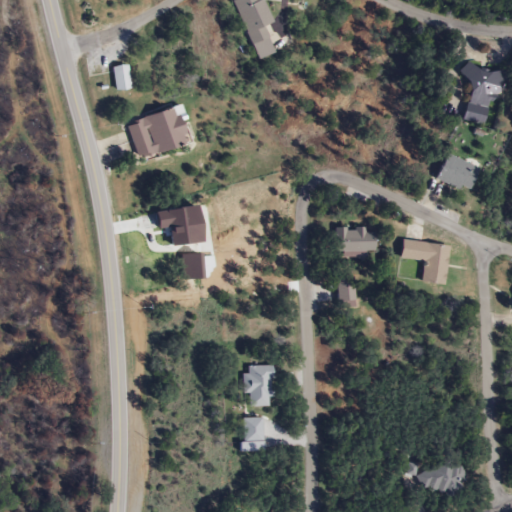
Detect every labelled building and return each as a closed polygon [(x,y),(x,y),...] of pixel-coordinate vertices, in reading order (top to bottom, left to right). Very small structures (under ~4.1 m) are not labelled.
[(258,0),(233,0),(230,1),(255,61),(272,54),(261,28),(268,25),(258,0)] [(459,65),(456,78),(470,81),(460,121),(486,127),(499,74),(459,65)] [(126,91),(125,66),(110,66),(110,92),(126,91)] [(124,122),(133,158),(183,145),(174,109),(124,122)] [(475,169),(442,155),(432,180),(464,194),(475,169)] [(372,251),(372,229),(332,229),(332,252),(372,251)] [(418,282),(441,286),(446,246),(399,240),(396,259),(421,262),(418,282)] [(334,274),(334,308),(357,308),(357,300),(351,300),(351,274),(334,274)] [(269,407),(269,366),(243,366),(243,407),(269,407)] [(260,451),(260,418),(239,418),(239,451),(260,451)] [(464,484),(453,459),(415,475),(427,501),(464,484)]
